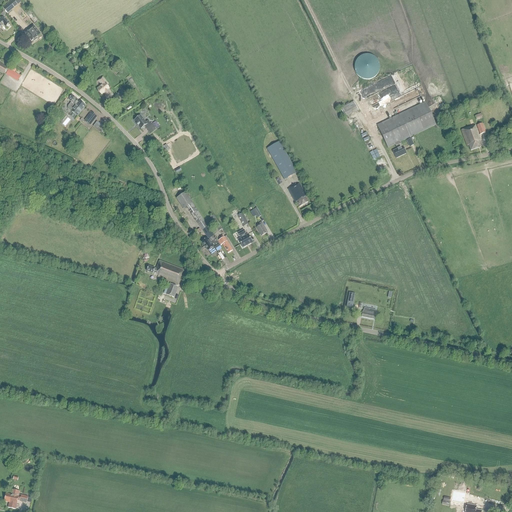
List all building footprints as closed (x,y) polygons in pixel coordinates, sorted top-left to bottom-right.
[(3,8),(7,13),(14,8),(10,2),(3,8)] [(36,38),(40,35),(37,33),(38,32),(34,26),(25,34),(31,42),(33,41),(34,43),(38,40),(36,38)] [(9,69),(6,74),(17,81),(20,76),(9,69)] [(404,78),(404,81),(407,81),(407,84),(413,84),(413,75),(404,75),(404,78)] [(104,96),(107,99),(113,95),(108,89),(109,89),(106,85),(108,84),(102,77),(99,80),(103,85),(100,87),(99,86),(98,87),(99,88),(97,89),(101,95),(104,93),(106,95),(104,96)] [(388,98),(399,93),(396,85),(385,90),(388,98)] [(116,93),(121,99),(125,96),(120,90),(116,93)] [(77,101),(78,99),(71,95),(68,99),(71,102),(70,104),(69,105),(68,106),(68,107),(69,108),(69,109),(71,111),(77,115),(85,105),(79,101),(78,102),(77,101)] [(345,118),(359,111),(354,102),(340,108),(345,118)] [(395,145),(397,149),(392,151),(396,158),(406,154),(400,142),(435,125),(425,102),(377,125),(388,148),(395,145)] [(97,116),(91,111),(85,120),(91,125),(97,116)] [(149,122),(147,124),(140,115),(134,120),(136,124),(138,126),(141,129),(144,126),(146,129),(151,125),(149,122)] [(476,125),(480,134),(485,132),(482,123),(476,125)] [(267,130),(266,128),(264,126),(262,125),(259,125),(256,126),(254,127),(253,129),(252,132),(252,135),(254,137),(256,139),(258,140),(261,140),(263,140),(266,138),(267,136),(268,133),(267,130)] [(468,145),(470,151),(483,146),(475,126),(471,127),(471,126),(461,130),(467,146),(468,145)] [(267,148),(284,179),(297,172),(279,141),(267,148)] [(288,189),(295,202),(296,202),(299,207),(309,201),(306,197),(307,197),(299,183),(296,185),(295,185),(288,189)] [(198,224),(202,230),(207,227),(203,221),(204,220),(192,203),(193,203),(186,192),(176,199),(183,209),(186,207),(198,224)] [(253,210),(257,218),(261,216),(257,208),(253,210)] [(248,224),(242,213),(237,216),(243,226),(248,224)] [(265,231),(266,230),(262,222),(257,224),(258,226),(256,227),(261,236),(266,233),(265,231)] [(238,240),(242,248),(252,242),(248,234),(245,236),(244,234),(245,233),(243,230),(238,233),(240,237),(241,236),(242,237),(238,240)] [(201,242),(204,246),(215,239),(212,236),(208,239),(207,237),(201,242)] [(222,244),(223,246),(228,253),(227,253),(228,253),(232,250),(228,244),(226,241),(227,241),(224,237),(218,241),(221,245),(222,244)] [(215,239),(204,246),(207,251),(208,251),(211,255),(216,251),(216,252),(221,248),(215,239)] [(184,270),(159,260),(156,269),(148,266),(146,271),(157,275),(157,276),(178,284),(184,270)] [(177,287),(170,284),(166,295),(173,298),(177,287)] [(364,308),(364,311),(363,311),(361,317),(373,320),(375,310),(370,309),(364,308)] [(6,493),(4,501),(9,502),(8,508),(15,509),(16,504),(17,504),(17,501),(20,501),(27,503),(28,497),(19,495),(19,492),(12,490),(11,495),(6,493)] [(453,491),(452,500),(464,502),(465,494),(453,491)]
